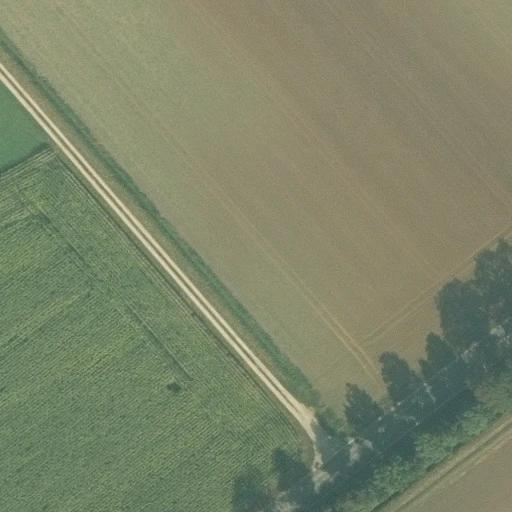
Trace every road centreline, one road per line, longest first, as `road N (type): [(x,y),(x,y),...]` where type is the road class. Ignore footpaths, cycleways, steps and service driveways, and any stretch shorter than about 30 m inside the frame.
road 1 (track): [(0,72),(342,465)]
road 2 (secondary): [(282,511),(511,333)]
road 3 (track): [(399,511),(511,426)]
